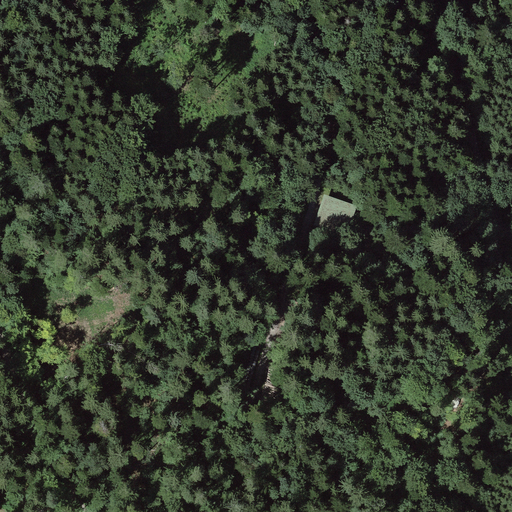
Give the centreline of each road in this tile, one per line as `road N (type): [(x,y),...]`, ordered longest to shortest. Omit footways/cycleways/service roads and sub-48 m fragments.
road 1 (track): [(375,0),(216,511)]
road 2 (track): [(511,239),(483,193),(472,122),(432,0)]
road 3 (track): [(89,511),(37,448),(0,335)]
